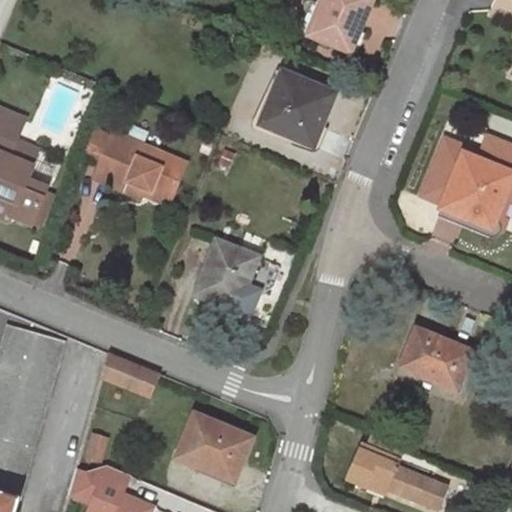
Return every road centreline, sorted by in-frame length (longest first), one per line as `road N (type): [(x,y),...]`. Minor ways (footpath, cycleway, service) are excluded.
road 1 (residential): [(307,405),(229,388),(0,288)]
road 2 (residential): [(346,233),(439,0)]
road 3 (residential): [(511,302),(346,233)]
road 4 (residential): [(307,405),(346,233)]
road 5 (unknown): [(78,366),(38,511)]
